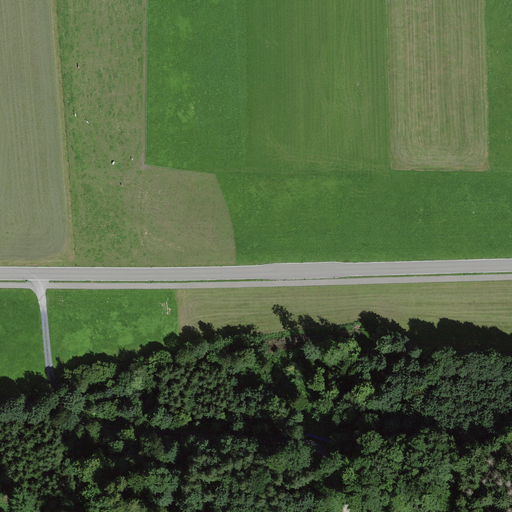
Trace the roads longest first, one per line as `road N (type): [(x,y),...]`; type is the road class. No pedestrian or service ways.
road 1 (tertiary): [(511,265),(0,273)]
road 2 (track): [(348,511),(329,459),(307,444),(124,429),(77,417),(51,378),(40,273)]
